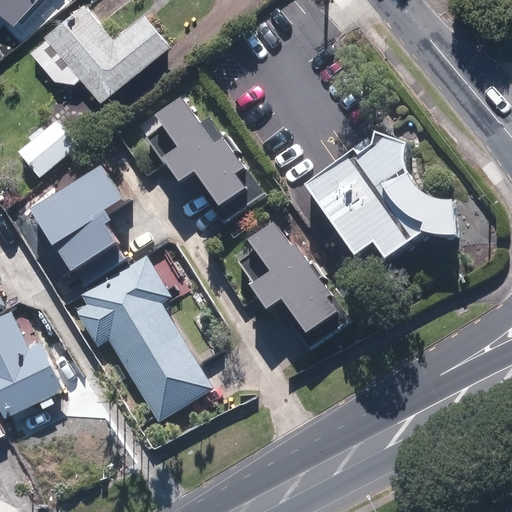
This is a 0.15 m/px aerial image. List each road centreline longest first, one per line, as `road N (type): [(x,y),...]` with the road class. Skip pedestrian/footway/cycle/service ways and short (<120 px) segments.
road 1 (secondary): [(435,404),(244,511)]
road 2 (secondary): [(488,107),(397,0)]
